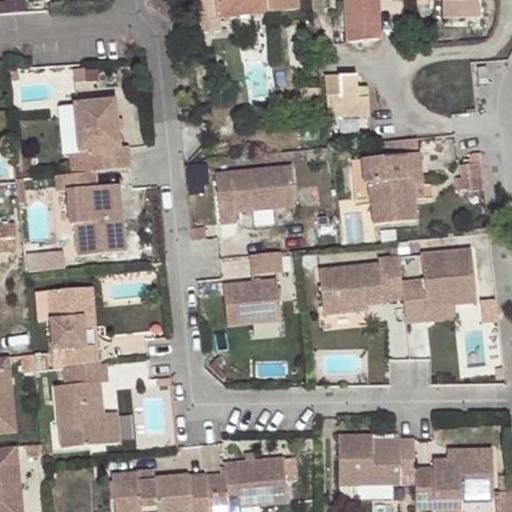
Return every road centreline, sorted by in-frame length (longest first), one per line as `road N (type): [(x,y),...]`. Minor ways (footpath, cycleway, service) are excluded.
road 1 (residential): [(511,399),(221,407),(189,392),(159,33),(131,11)]
road 2 (residential): [(0,31),(124,21),(131,11)]
